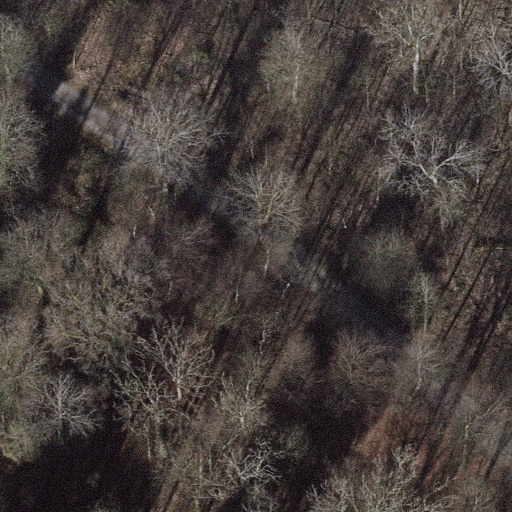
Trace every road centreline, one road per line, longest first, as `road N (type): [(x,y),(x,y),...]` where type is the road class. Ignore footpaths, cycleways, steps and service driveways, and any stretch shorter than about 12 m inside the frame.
road 1 (track): [(0,48),(180,161),(511,442)]
road 2 (track): [(357,313),(385,511)]
